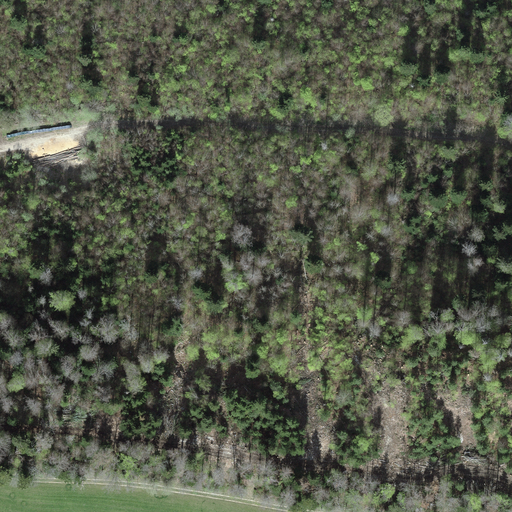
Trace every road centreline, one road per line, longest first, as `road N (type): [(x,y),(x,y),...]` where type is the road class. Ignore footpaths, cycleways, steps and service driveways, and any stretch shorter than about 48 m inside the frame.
road 1 (track): [(0,148),(118,125),(273,125),(511,146)]
road 2 (track): [(0,474),(149,486),(299,511)]
